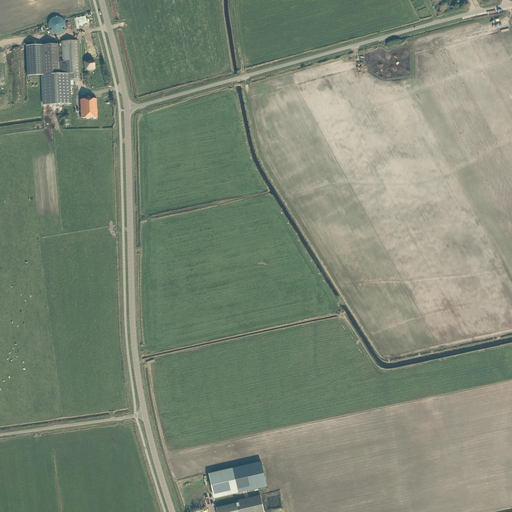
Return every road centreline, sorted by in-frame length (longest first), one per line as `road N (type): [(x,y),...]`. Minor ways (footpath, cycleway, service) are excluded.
road 1 (unclassified): [(126,110),(511,8)]
road 2 (tertiary): [(144,415),(131,313),(126,110)]
road 3 (unclassified): [(0,434),(144,415)]
